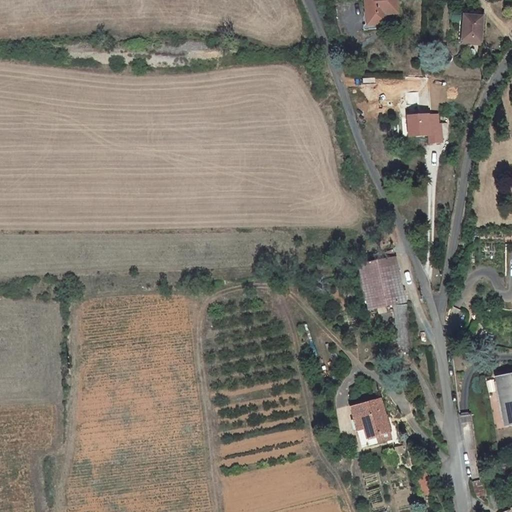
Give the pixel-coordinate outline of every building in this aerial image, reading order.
[(355,0),(358,23),(376,21),(376,12),(388,11),(387,0),(355,0)] [(478,11),(454,10),(454,40),(463,40),(474,41),(476,41),(478,11)] [(426,112),(399,114),(401,136),(419,135),(419,143),(432,142),(431,127),(427,127),(426,112)] [(386,255),(349,261),(357,307),(393,300),(386,255)] [(387,351),(403,350),(398,304),(382,305),(387,351)] [(511,373),(497,376),(506,426),(511,425),(511,373)] [(342,406),(346,448),(377,444),(372,403),(342,406)] [(484,488),(490,508),(500,504),(493,485),(484,488)]
